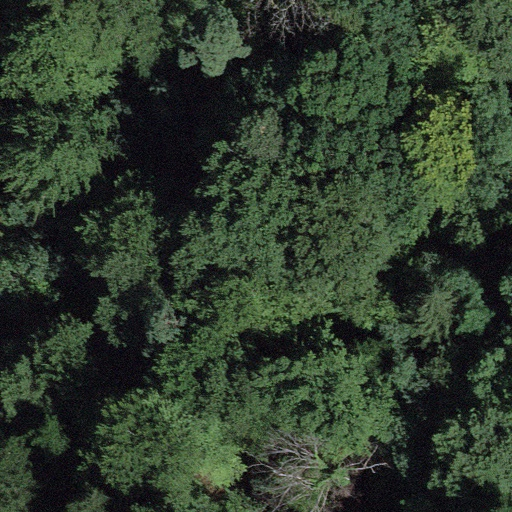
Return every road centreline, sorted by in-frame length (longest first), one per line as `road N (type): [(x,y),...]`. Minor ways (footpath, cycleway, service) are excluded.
road 1 (track): [(311,0),(511,321)]
road 2 (track): [(465,0),(375,102)]
road 3 (track): [(511,417),(422,511)]
